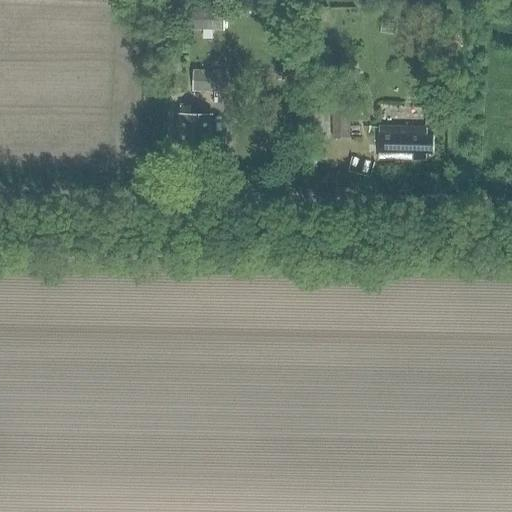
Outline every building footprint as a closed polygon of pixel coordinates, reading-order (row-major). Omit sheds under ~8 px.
[(224,10),(191,10),(191,32),(224,32),(224,10)] [(437,36),(432,53),(443,56),(447,39),(437,36)] [(225,72),(193,72),(193,93),(225,93),(225,72)] [(325,95),(310,96),(310,105),(326,105),(325,95)] [(351,138),(350,98),(334,99),(335,138),(351,138)] [(210,155),(212,115),(179,114),(178,154),(210,155)] [(428,153),(434,153),(434,135),(427,135),(427,129),(379,128),(379,159),(428,160),(428,153)]
